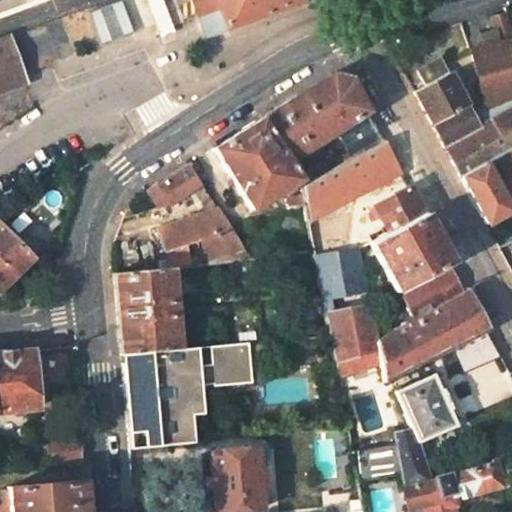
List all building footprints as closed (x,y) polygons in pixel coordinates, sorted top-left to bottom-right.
[(97,44),(130,33),(119,0),(86,11),(97,44)] [(160,0),(144,0),(157,33),(165,30),(171,27),(160,0)] [(193,0),(206,34),(269,11),(298,0),(193,0)] [(511,39),(505,13),(490,18),(494,43),(470,49),(483,108),(468,113),(477,129),(442,147),(457,177),(511,146),(511,39)] [(5,37),(0,38),(0,81),(19,75),(5,37)] [(415,72),(423,85),(411,92),(442,147),(477,129),(468,113),(455,89),(459,87),(456,81),(452,83),(438,58),(415,72)] [(286,161),(332,133),(342,148),(345,147),(351,158),(381,141),(347,79),(330,74),(260,119),(286,161)] [(212,149),(249,209),(299,180),(286,161),(260,119),(212,149)] [(305,221),(397,170),(381,141),(351,158),(299,186),(305,221)] [(483,224),(511,207),(511,146),(457,177),(483,224)] [(158,185),(169,203),(198,185),(192,174),(194,173),(189,164),(158,185)] [(406,186),(369,206),(370,208),(365,211),(371,222),(377,219),(382,227),(376,230),(379,236),(421,213),(406,186)] [(164,251),(223,231),(214,208),(165,225),(157,231),(164,251)] [(366,243),(393,291),(447,262),(421,213),(366,243)] [(0,228),(0,286),(29,258),(0,228)] [(357,251),(312,261),(332,362),(375,352),(373,340),(357,251)] [(175,348),(169,267),(112,274),(119,354),(175,348)] [(447,271),(391,301),(393,305),(388,309),(393,319),(399,316),(403,324),(373,340),(375,352),(377,364),(380,381),(486,332),(464,292),(460,294),(447,271)] [(175,348),(119,354),(127,448),(191,442),(190,430),(201,428),(197,395),(190,396),(189,386),(188,376),(207,373),(208,384),(241,380),(236,342),(175,348)] [(0,411),(32,408),(28,350),(0,352),(0,411)] [(333,368),(334,374),(377,364),(375,352),(332,362),(333,368)] [(318,369),(321,406),(340,405),(334,374),(333,368),(318,369)] [(207,373),(188,376),(189,386),(208,384),(207,373)] [(389,433),(391,441),(387,442),(395,472),(399,487),(426,480),(414,442),(452,425),(445,410),(448,407),(446,404),(451,400),(446,391),(442,393),(439,388),(435,390),(428,374),(391,390),(407,428),(389,433)] [(76,435),(43,439),(45,466),(78,463),(76,435)] [(387,442),(349,449),(355,480),(395,472),(387,442)] [(255,469),(261,468),(259,446),(253,447),(255,469)] [(253,447),(208,451),(213,511),(220,511),(259,507),(258,485),(263,485),(261,468),(255,469),(253,447)] [(426,480),(399,487),(405,509),(419,505),(420,511),(453,511),(452,506),(453,506),(450,493),(468,488),(470,492),(497,484),(492,462),(426,480)] [(82,511),(80,480),(5,487),(6,505),(0,505),(0,511),(82,511)] [(337,493),(326,505),(331,511),(361,511),(357,490),(337,493)]
